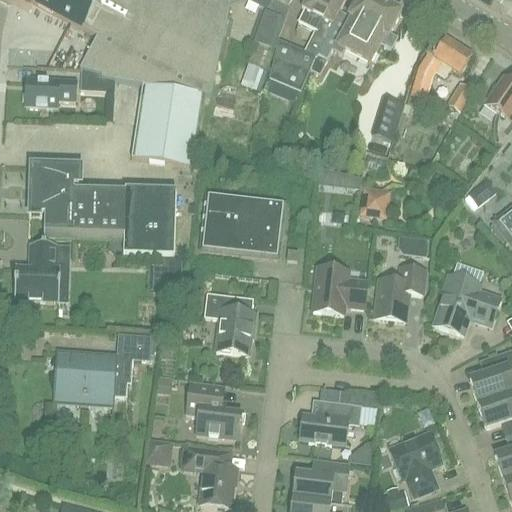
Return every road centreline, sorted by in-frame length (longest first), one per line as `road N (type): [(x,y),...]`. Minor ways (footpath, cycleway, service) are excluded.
road 1 (residential): [(486,511),(460,427),(412,353),(280,341)]
road 2 (residential): [(262,511),(280,341)]
